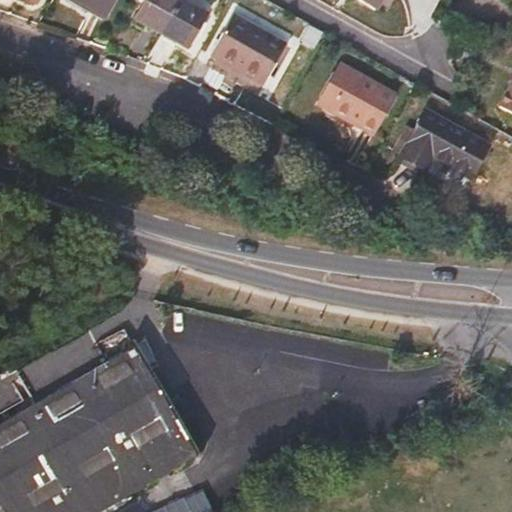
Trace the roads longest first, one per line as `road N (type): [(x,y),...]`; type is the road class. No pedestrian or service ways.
road 1 (secondary): [(7,185),(273,281),(402,306),(511,315)]
road 2 (secondary): [(511,280),(224,245),(7,185)]
road 3 (residential): [(423,215),(221,118),(0,43)]
road 4 (residential): [(303,0),(449,77)]
